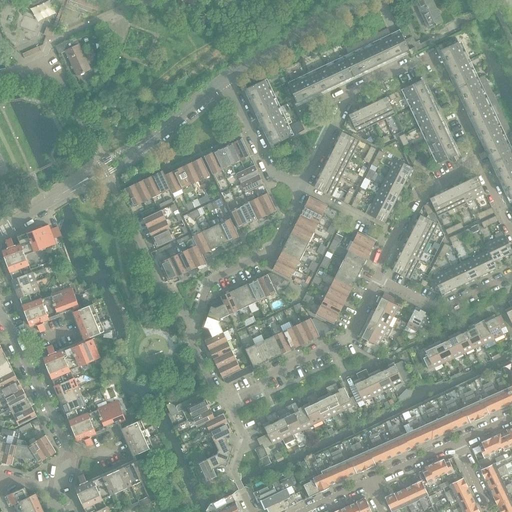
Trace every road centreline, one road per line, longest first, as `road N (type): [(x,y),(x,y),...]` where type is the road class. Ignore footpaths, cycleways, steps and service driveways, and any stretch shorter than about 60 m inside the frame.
road 1 (residential): [(375,281),(347,337),(228,403),(217,393),(193,331),(210,277),(266,255),(299,187)]
road 2 (residential): [(0,230),(136,148),(221,80)]
road 3 (residential): [(52,487),(71,458),(0,311)]
road 4 (residential): [(299,187),(349,92),(428,57)]
road 5 (residential): [(478,159),(424,181),(375,281)]
road 6 (residential): [(221,80),(357,0)]
road 7 (residential): [(375,281),(449,311),(511,282)]
road 8 (residential): [(299,187),(276,180),(221,80)]
